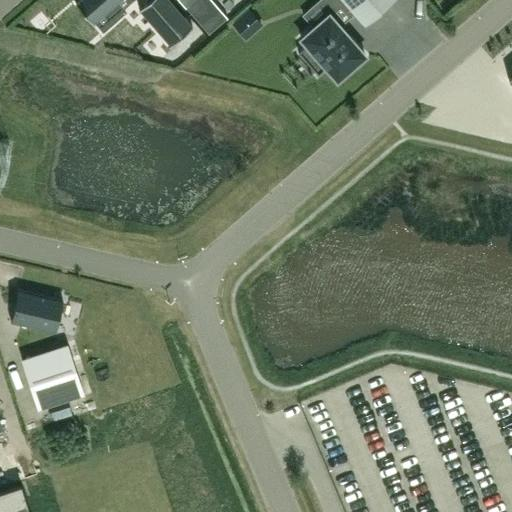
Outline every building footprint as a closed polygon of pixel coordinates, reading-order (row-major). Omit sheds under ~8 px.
[(76,2),(75,2),(92,23),(93,22),(93,21),(117,0),(132,0),(133,0),(78,0),(76,2)] [(191,25),(169,0),(148,0),(139,9),(140,10),(140,9),(170,43),(169,44),(170,45),(192,26),(191,25)] [(226,17),(211,0),(192,0),(186,6),(186,5),(184,6),(185,8),(186,7),(207,33),(208,34),(209,33),(226,19),(227,18),(226,17)] [(341,0),(363,24),(391,0),(341,0)] [(254,11),(238,25),(247,35),(263,21),(254,11)] [(330,16),(328,14),(326,16),(327,16),(303,37),(302,37),(300,39),(302,41),(302,40),(306,45),(298,52),(318,75),(326,67),(335,78),(336,80),(338,78),(362,57),(363,57),(365,56),(363,54),(330,16)] [(63,300),(18,290),(10,322),(55,332),(63,300)] [(83,394),(67,344),(21,359),(37,409),(83,394)] [(0,511),(28,511),(21,487),(0,493),(0,511)]
